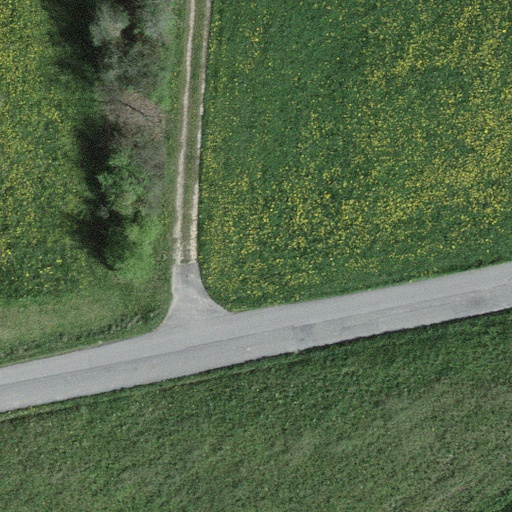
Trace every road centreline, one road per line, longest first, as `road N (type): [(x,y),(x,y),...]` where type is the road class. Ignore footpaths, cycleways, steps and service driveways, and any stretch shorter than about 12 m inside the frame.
road 1 (unclassified): [(0,393),(511,282)]
road 2 (track): [(196,0),(185,260),(194,349)]
